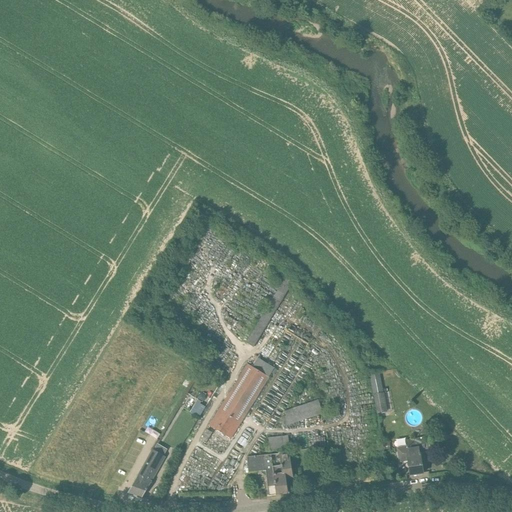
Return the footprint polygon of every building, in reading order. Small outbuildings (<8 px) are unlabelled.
[(254,348),(293,282),(286,277),(246,343),(254,348)] [(275,369),(258,358),(252,367),(247,364),(209,427),(231,440),(242,422),(269,378),(275,369)] [(210,388),(199,382),(196,386),(207,393),(210,388)] [(377,413),(387,411),(384,392),(374,394),(377,413)] [(286,427),(323,414),(318,400),(283,412),(284,416),(286,427)] [(323,420),(340,416),(339,411),(322,415),(323,420)] [(430,437),(434,430),(425,426),(421,433),(430,437)] [(206,443),(212,434),(207,431),(201,440),(206,443)] [(290,450),(288,436),(268,438),(269,448),(270,452),(290,450)] [(423,474),(419,449),(424,448),(423,438),(406,441),(407,447),(397,449),(399,462),(408,460),(411,476),(423,474)] [(142,498),(153,481),(151,480),(164,457),(153,450),(137,476),(138,477),(128,493),(142,498)] [(293,478),(289,453),(290,453),(290,451),(279,453),(281,465),(274,467),(274,468),(276,495),(276,496),(288,494),(286,481),(294,480),(294,478),(293,478)] [(273,467),(271,455),(247,457),(248,473),(266,471),(269,496),(276,495),(274,468),(274,467),(273,467)]
